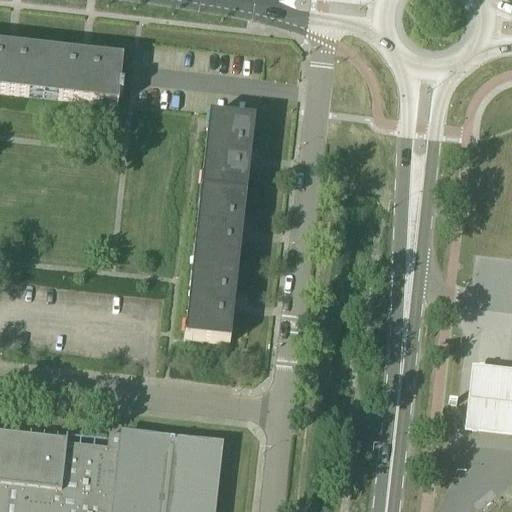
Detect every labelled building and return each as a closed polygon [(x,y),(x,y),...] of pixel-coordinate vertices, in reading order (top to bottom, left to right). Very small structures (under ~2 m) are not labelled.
[(0,95),(42,101),(47,55),(0,49),(0,95)] [(122,63),(88,59),(47,55),(42,101),(117,109),(118,98),(121,99),(122,89),(119,89),(122,63)] [(246,198),(249,166),(250,157),(254,124),(208,118),(200,193),(246,198)] [(237,272),(241,240),(246,198),(200,193),(191,267),(237,272)] [(229,347),(233,313),(237,272),(191,267),(183,342),(229,347)] [(496,436),(511,438),(511,371),(505,370),(467,366),(459,432),(496,436)] [(0,511),(206,511),(212,451),(125,442),(125,440),(123,440),(108,438),(106,454),(65,449),(66,441),(65,441),(64,446),(0,438),(0,511)]
